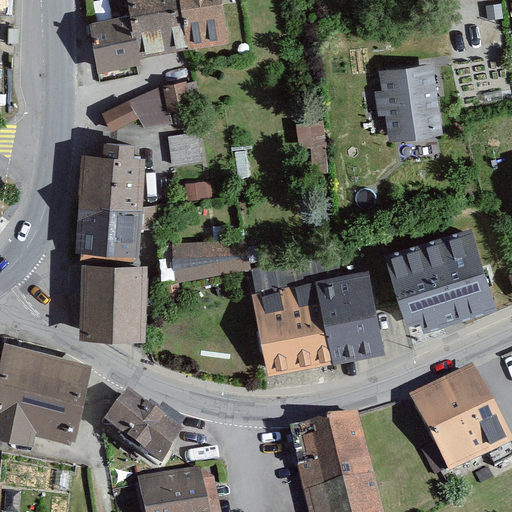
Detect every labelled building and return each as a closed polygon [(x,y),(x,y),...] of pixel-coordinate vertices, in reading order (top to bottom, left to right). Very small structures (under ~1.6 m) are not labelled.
[(192,47),(184,0),(132,0),(135,13),(143,56),(192,47)] [(230,0),(184,0),(192,47),(237,40),(230,0)] [(143,56),(135,13),(93,20),(102,70),(144,63),(143,56)] [(443,101),(439,61),(383,67),(385,90),(377,90),(380,116),(388,115),(390,138),(443,133),(440,101),(443,101)] [(103,112),(112,130),(140,120),(144,129),(174,125),(171,110),(193,107),(189,80),(163,87),(103,112)] [(201,133),(169,137),(173,167),(205,163),(201,133)] [(84,151),(82,199),(147,203),(149,154),(84,151)] [(82,199),(80,247),(145,250),(147,203),(82,199)] [(392,252),(410,320),(446,310),(447,316),(498,302),(477,223),(426,237),(427,243),(392,252)] [(246,237),(172,246),(176,280),(250,272),(246,237)] [(85,332),(148,333),(149,259),(86,258),(85,332)] [(374,267),(319,278),(337,360),(389,347),(374,267)] [(257,292),(273,371),(337,360),(319,278),(257,292)] [(2,337),(0,345),(0,430),(31,439),(33,429),(70,438),(90,358),(2,337)] [(416,394),(452,470),(511,441),(511,432),(479,364),(416,394)] [(107,423),(162,462),(186,429),(131,390),(107,423)] [(313,511),(385,511),(362,413),(293,430),(313,511)] [(212,511),(204,468),(137,480),(142,511),(212,511)]
